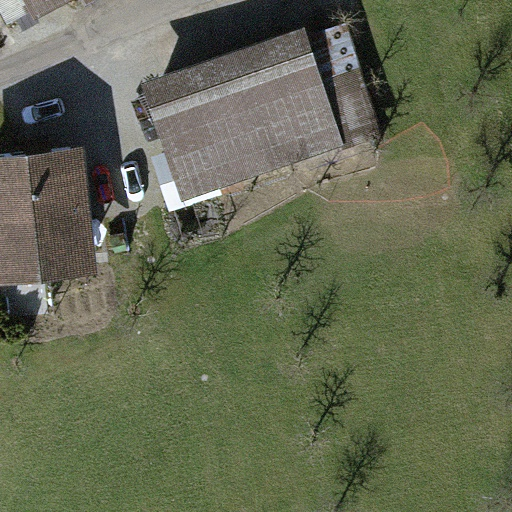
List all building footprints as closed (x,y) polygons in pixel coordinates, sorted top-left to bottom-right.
[(5,0),(12,11),(33,0),(5,0)] [(342,29),(301,43),(332,136),(372,121),(342,29)] [(300,41),(157,88),(177,147),(189,183),(238,167),(332,136),(301,43),(300,41)] [(71,147),(0,154),(0,257),(82,249),(71,147)] [(242,179),(238,167),(189,183),(177,147),(158,154),(175,201),(242,179)]
